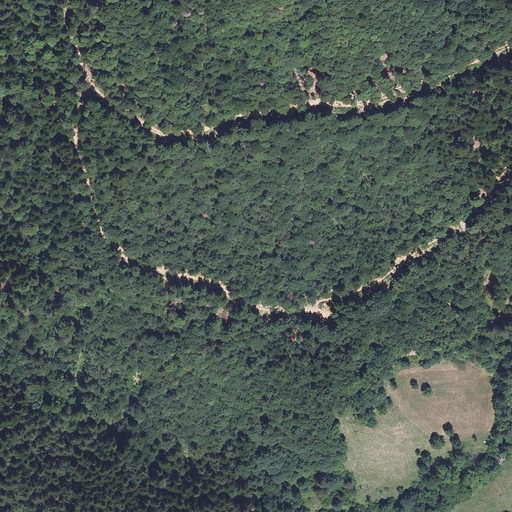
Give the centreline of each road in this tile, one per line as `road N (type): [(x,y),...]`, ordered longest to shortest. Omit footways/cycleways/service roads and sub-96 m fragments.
road 1 (track): [(87,86),(134,121),(175,136),(244,115),(372,100),(511,44)]
road 2 (track): [(418,511),(496,448),(511,364)]
